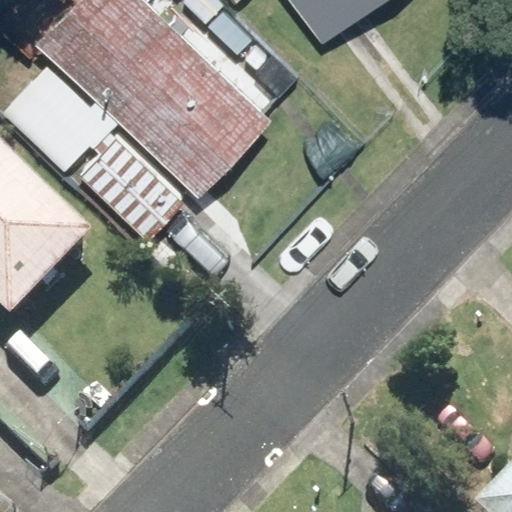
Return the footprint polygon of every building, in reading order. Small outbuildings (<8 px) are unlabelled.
[(140,0),(69,0),(32,40),(195,193),(266,118),(140,0)] [(290,0),(321,41),(376,0),(290,0)] [(118,133),(81,173),(147,235),(184,196),(118,133)] [(88,249),(0,165),(0,328),(7,334),(88,249)] [(511,511),(511,475),(477,511),(511,511)]
